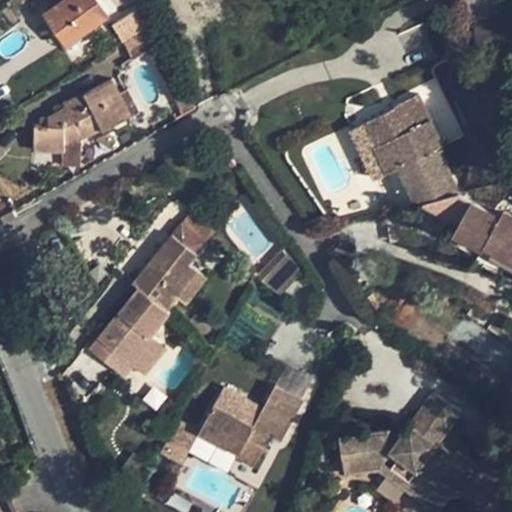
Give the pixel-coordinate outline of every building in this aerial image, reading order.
[(61,0),(54,6),(46,12),(65,39),(79,29),(83,34),(111,14),(100,0),(61,0)] [(142,31),(151,26),(146,5),(136,7),(142,31)] [(151,28),(125,44),(134,58),(149,50),(160,43),(151,28)] [(79,29),(65,39),(68,44),(83,34),(79,29)] [(160,43),(149,50),(162,75),(163,74),(174,67),(160,43)] [(194,103),(174,67),(163,74),(181,110),(194,103)] [(36,123),(35,148),(63,149),(82,149),(83,136),(103,127),(105,130),(139,111),(128,89),(120,93),(112,78),(65,102),(65,101),(54,106),(57,113),(49,117),(49,124),(43,124),(36,123)] [(396,107),(366,121),(388,173),(389,172),(401,167),(417,204),(423,202),(459,194),(439,149),(443,147),(419,94),(395,105),(396,107)] [(366,121),(351,129),(375,179),(388,173),(366,121)] [(221,142),(208,157),(222,180),(239,169),(225,147),(221,142)] [(82,149),(63,149),(63,163),(82,163),(82,149)] [(401,167),(389,172),(406,206),(417,204),(401,167)] [(459,194),(423,202),(459,224),(455,233),(483,248),(485,245),(511,260),(511,214),(505,210),(501,217),(459,194)] [(150,262),(134,282),(140,287),(168,309),(178,297),(200,270),(191,263),(216,230),(192,212),(161,249),(171,257),(164,266),(159,262),(156,266),(150,262)] [(161,249),(150,262),(156,266),(159,262),(164,266),(171,257),(161,249)] [(301,271),(284,250),(259,278),(279,294),(301,271)] [(208,277),(200,270),(178,297),(186,304),(208,277)] [(168,309),(140,287),(91,348),(126,375),(136,362),(155,339),(151,336),(172,312),(168,309)] [(474,306),(467,315),(483,327),(489,318),(474,306)] [(163,345),(155,339),(136,362),(144,369),(163,345)] [(225,387),(201,429),(230,445),(240,450),(238,455),(256,464),(266,447),(263,445),(258,442),(263,432),(269,435),(280,441),(303,398),(276,384),(263,408),(225,387)] [(339,435),(344,457),(355,456),(358,472),(388,469),(377,484),(397,498),(408,488),(415,479),(447,503),(454,494),(463,495),(466,490),(483,502),(499,481),(479,466),(443,442),(458,414),(428,392),(408,425),(339,435)] [(230,445),(201,429),(195,441),(224,457),(230,445)] [(263,445),(269,435),(263,432),(258,442),(263,445)] [(355,456),(344,457),(346,473),(358,472),(355,456)] [(484,458),(479,466),(499,481),(506,473),(484,458)] [(408,488),(438,511),(440,511),(447,503),(415,479),(408,488)] [(466,490),(463,495),(480,507),(483,502),(466,490)]
